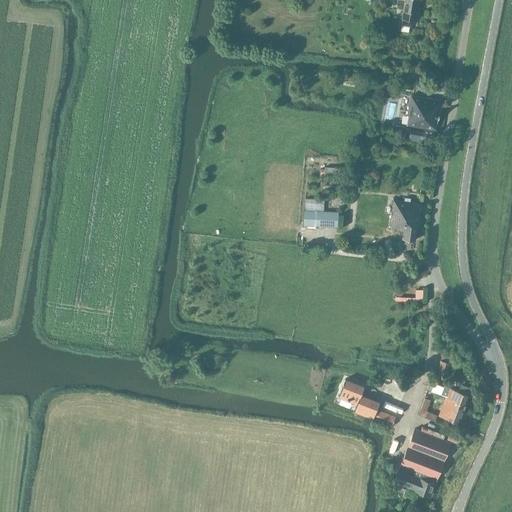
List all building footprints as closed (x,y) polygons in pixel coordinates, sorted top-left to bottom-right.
[(403,0),(401,17),(403,18),(402,24),(411,26),(412,19),(415,20),(418,0),(403,0)] [(410,115),(408,125),(436,130),(441,101),(412,96),(409,115),(410,115)] [(398,229),(403,229),(402,237),(415,239),(417,224),(418,224),(421,202),(393,198),(390,226),(398,227),(398,229)] [(305,210),(304,225),(326,226),(327,211),(305,210)] [(354,226),(358,237),(382,231),(379,219),(354,226)] [(438,371),(448,373),(450,363),(441,360),(438,371)] [(362,394),(365,386),(346,378),(339,395),(347,398),(347,399),(350,400),(357,402),(354,411),(364,415),(371,398),(362,394)] [(430,382),(427,389),(441,394),(441,395),(443,389),(444,387),(434,383),(434,384),(430,382)] [(443,389),(441,395),(446,396),(455,400),(453,405),(464,409),(469,395),(472,388),(462,385),(459,391),(449,388),(448,391),(443,389)] [(455,400),(446,396),(439,415),(459,422),(464,409),(453,405),(455,400)] [(424,397),(418,414),(425,416),(428,411),(426,410),(430,399),(424,397)] [(435,420),(437,414),(428,411),(425,416),(435,420)] [(400,465),(437,478),(450,443),(413,429),(400,465)] [(431,495),(437,478),(400,465),(394,482),(431,495)]
